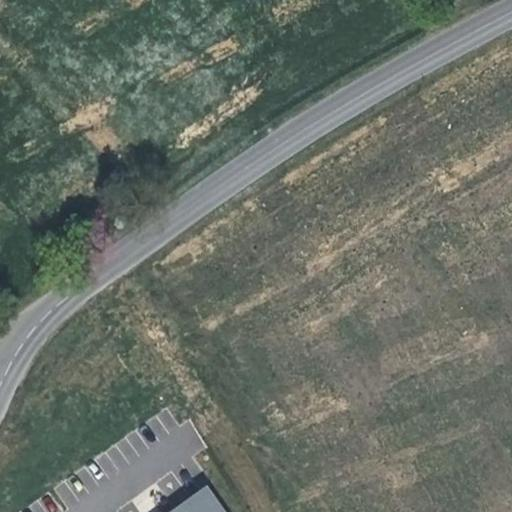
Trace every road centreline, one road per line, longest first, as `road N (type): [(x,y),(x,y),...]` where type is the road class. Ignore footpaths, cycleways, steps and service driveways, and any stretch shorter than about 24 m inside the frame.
road 1 (residential): [(160,231),(390,80),(511,16)]
road 2 (unclassified): [(160,231),(321,511)]
road 3 (residential): [(0,391),(35,327),(160,231)]
